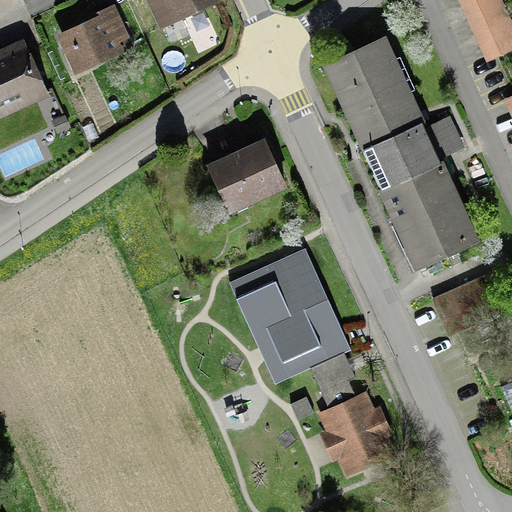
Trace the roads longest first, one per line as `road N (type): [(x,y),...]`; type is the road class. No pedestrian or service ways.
road 1 (residential): [(475,511),(272,51)]
road 2 (residential): [(272,51),(0,232)]
